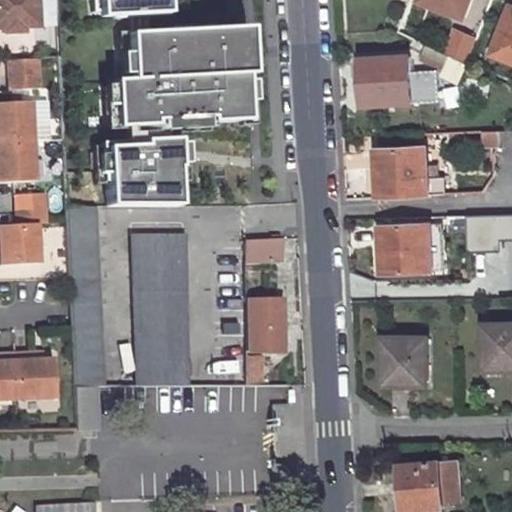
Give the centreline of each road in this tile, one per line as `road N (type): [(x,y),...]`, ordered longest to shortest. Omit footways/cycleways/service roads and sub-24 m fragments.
road 1 (residential): [(338,511),(308,0)]
road 2 (unknown): [(321,218),(127,223),(133,376)]
road 3 (unknown): [(228,375),(225,221)]
